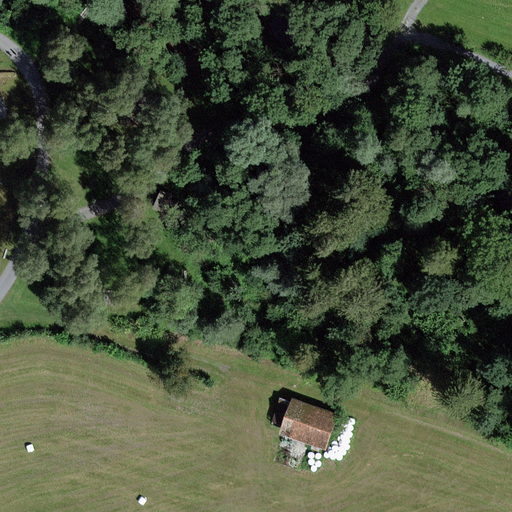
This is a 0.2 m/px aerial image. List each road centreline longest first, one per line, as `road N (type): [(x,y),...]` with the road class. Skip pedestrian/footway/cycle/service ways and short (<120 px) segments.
road 1 (track): [(33,227),(120,203),(230,122),(326,120),(355,97),(405,27),(511,67)]
road 2 (track): [(33,227),(48,116),(40,81),(0,38)]
